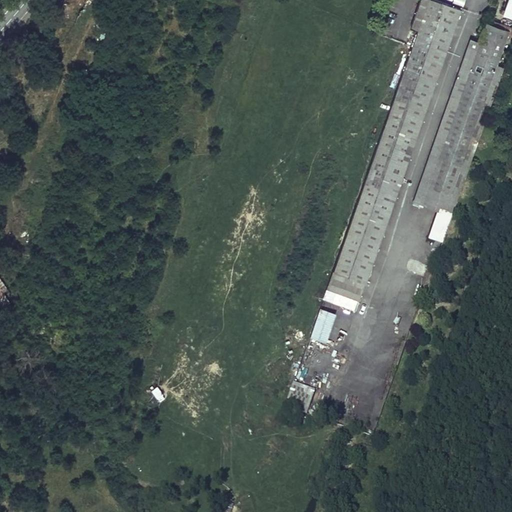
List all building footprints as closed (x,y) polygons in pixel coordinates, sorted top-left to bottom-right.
[(63,43),(88,0),(65,0),(46,32),(63,43)] [(419,0),(409,28),(416,31),(322,300),(355,311),(461,9),(435,0),(419,0)] [(511,18),(511,0),(506,0),(501,15),(511,18)] [(511,36),(511,27),(493,21),(492,25),(509,31),(507,35),(511,36)] [(442,242),(504,67),(497,65),(507,35),(509,31),(492,25),(486,23),(479,42),(470,39),(411,205),(421,209),(422,206),(436,211),(427,237),(442,242)] [(422,275),(427,266),(415,260),(410,269),(422,275)] [(0,308),(15,299),(0,276),(0,308)] [(335,313),(319,308),(309,338),(325,343),(335,313)] [(297,374),(299,366),(294,364),(291,372),(297,374)] [(315,391),(293,384),(285,408),(307,416),(315,391)]
